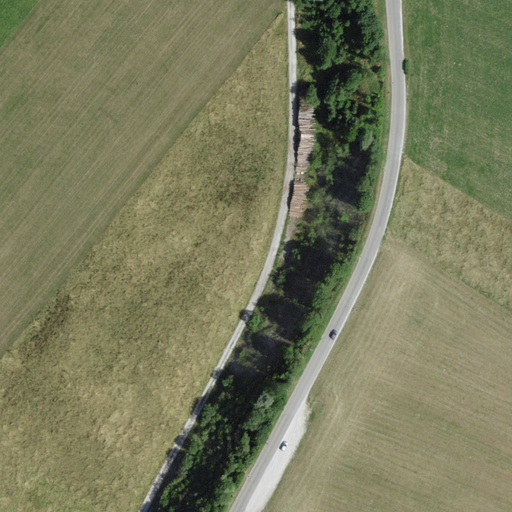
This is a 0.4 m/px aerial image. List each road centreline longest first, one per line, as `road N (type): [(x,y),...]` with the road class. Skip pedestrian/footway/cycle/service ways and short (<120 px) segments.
road 1 (unclassified): [(393,0),(396,131),(379,226),(237,511)]
road 2 (track): [(293,0),(290,153),(271,267),(144,511)]
